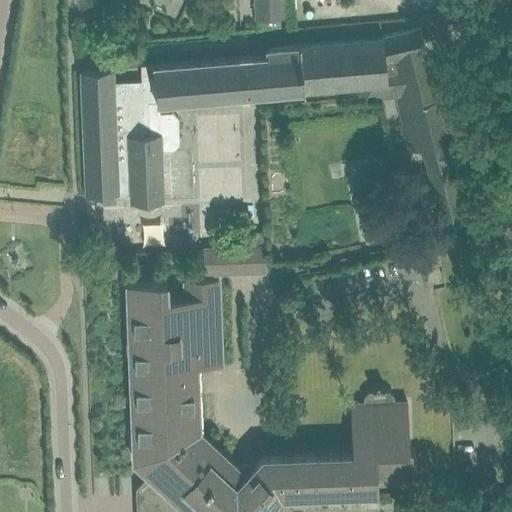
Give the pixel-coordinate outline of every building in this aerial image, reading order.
[(285,17),(284,0),(253,0),(254,18),(285,17)] [(429,232),(432,244),(471,235),(452,151),(421,26),(401,30),(382,35),(382,36),(384,80),(390,80),(394,96),(408,152),(422,148),(426,164),(431,177),(443,229),(429,232)] [(394,96),(390,80),(384,80),(382,36),(268,45),(268,51),(156,60),(156,61),(141,62),(142,77),(114,79),(113,67),(81,69),(86,193),(100,193),(101,202),(117,202),(116,192),(131,191),(131,201),(164,200),(162,149),(174,148),(179,142),(178,116),(172,111),(160,111),(159,98),(243,94),(363,84),(364,97),(394,96)] [(475,114),(489,110),(484,92),(470,95),(475,114)] [(265,217),(267,236),(279,235),(278,216),(265,217)] [(261,232),(251,233),(252,246),(262,245),(261,232)] [(252,246),(203,248),(204,272),(266,270),(265,245),(262,245),(252,246)] [(27,287),(51,277),(41,254),(17,264),(27,287)] [(280,492),(378,489),(378,478),(414,477),(413,450),(410,450),(408,401),(395,401),(394,395),(389,389),(385,390),(385,386),(373,387),(373,390),(369,390),(364,396),(364,402),(351,403),(353,452),(264,455),(252,467),(249,464),(243,464),(240,468),(200,430),(197,365),(222,364),(221,342),(217,342),(215,280),(219,280),(219,278),(185,279),(186,296),(167,297),(166,280),(127,281),(134,461),(154,479),(147,487),(148,504),(147,511),(276,511),(269,505),(280,492)]
